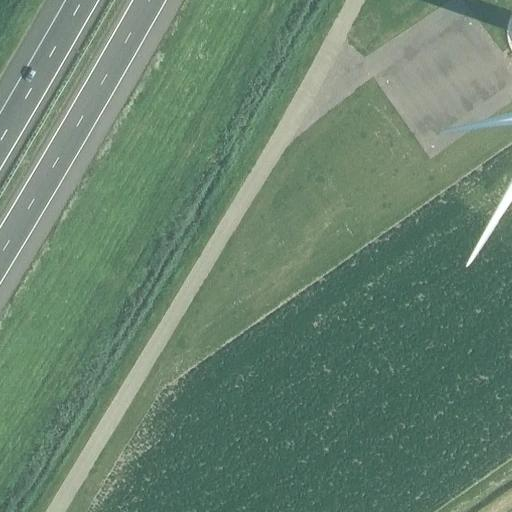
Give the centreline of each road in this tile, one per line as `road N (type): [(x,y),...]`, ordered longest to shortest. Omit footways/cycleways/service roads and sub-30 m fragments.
road 1 (motorway): [(0,255),(154,0)]
road 2 (motorway): [(70,0),(0,119)]
